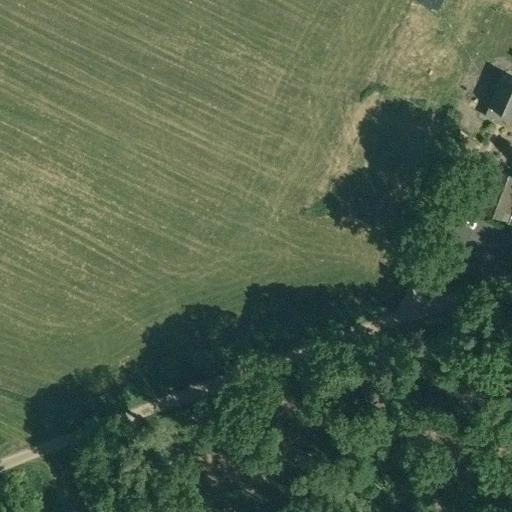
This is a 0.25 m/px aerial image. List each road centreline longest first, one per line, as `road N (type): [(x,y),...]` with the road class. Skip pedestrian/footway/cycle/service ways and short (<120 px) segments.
road 1 (track): [(511,271),(194,383)]
road 2 (unclassified): [(194,383),(0,457)]
